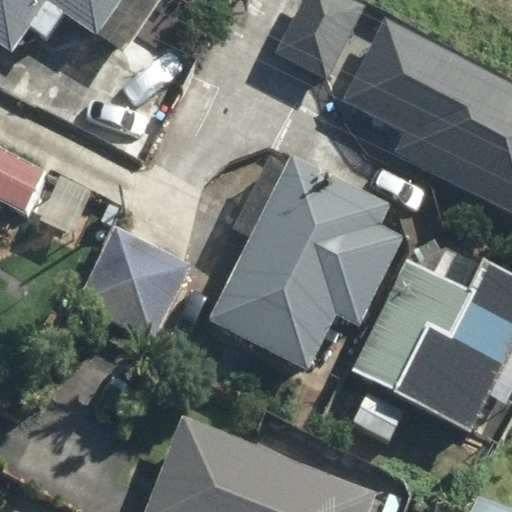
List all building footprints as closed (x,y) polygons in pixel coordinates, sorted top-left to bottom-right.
[(0,0),(0,62),(5,66),(22,39),(42,51),(59,25),(94,48),(124,0),(0,0)] [(324,93),(361,21),(319,0),(303,0),(270,65),(324,93)] [(330,105),(400,144),(388,165),(511,233),(511,99),(375,25),(330,105)] [(0,161),(0,216),(19,226),(42,184),(0,161)] [(398,251),(373,239),(382,221),(286,173),(206,334),(303,381),(328,331),(352,343),(398,251)] [(149,356),(186,276),(109,241),(72,320),(149,356)] [(511,294),(428,251),(413,281),(396,272),(342,378),(373,393),(465,440),(511,347),(511,294)] [(143,511),(361,511),(362,511),(172,437),(143,511)]
